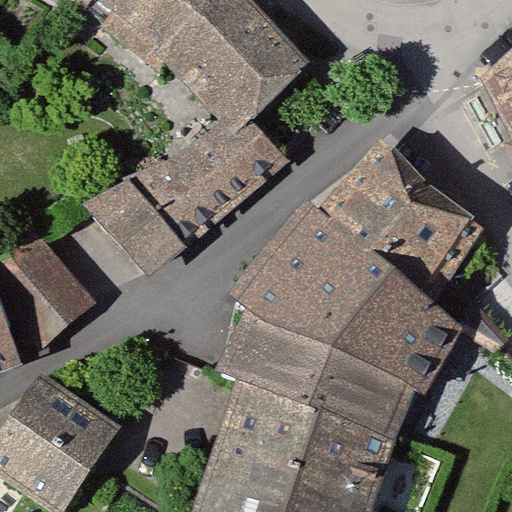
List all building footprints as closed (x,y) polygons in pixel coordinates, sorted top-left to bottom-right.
[(80,15),(95,0),(16,0),(77,35),(86,20),(80,15)] [(227,5),(220,0),(95,0),(80,15),(86,20),(110,39),(96,49),(153,98),(160,89),(200,128),(230,157),(239,148),(301,88),(227,5)] [(511,125),(511,51),(485,74),(511,125)] [(273,180),(239,148),(230,157),(200,128),(74,229),(137,300),(273,180)] [(383,172),(320,243),(419,329),(473,252),(383,172)] [(233,343),(402,420),(447,354),(419,329),(320,243),(299,223),(220,318),(233,343)] [(28,255),(0,278),(0,327),(36,366),(88,324),(28,255)] [(223,413),(379,467),(402,420),(233,343),(203,392),(223,413)] [(0,481),(42,511),(61,511),(117,436),(43,381),(0,439),(0,481)] [(188,511),(362,511),(379,467),(223,413),(188,511)]
